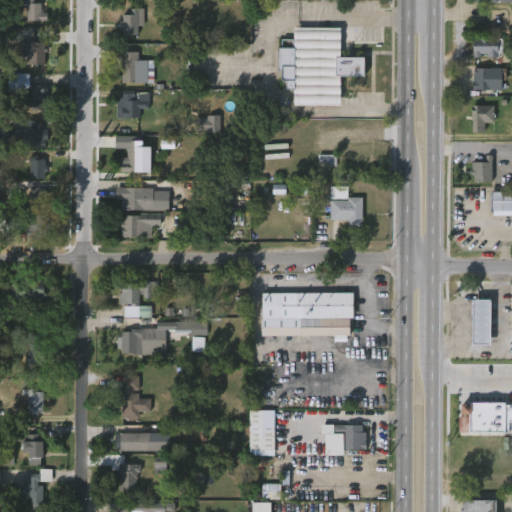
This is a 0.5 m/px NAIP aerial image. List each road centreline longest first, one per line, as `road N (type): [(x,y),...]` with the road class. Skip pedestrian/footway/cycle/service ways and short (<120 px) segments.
road 1 (residential): [(82,511),(81,0)]
road 2 (residential): [(0,258),(407,266)]
road 3 (primary): [(407,266),(405,511)]
road 4 (primary): [(432,267),(433,76)]
road 5 (primary): [(407,0),(407,173)]
road 6 (primary): [(431,511),(432,355)]
